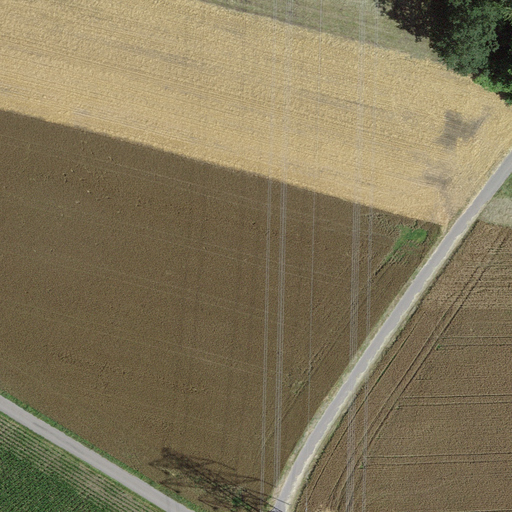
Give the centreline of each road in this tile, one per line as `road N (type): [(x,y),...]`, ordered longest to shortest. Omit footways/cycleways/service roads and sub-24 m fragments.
road 1 (unclassified): [(283,511),(314,446),(511,166)]
road 2 (unclassified): [(0,415),(170,511)]
